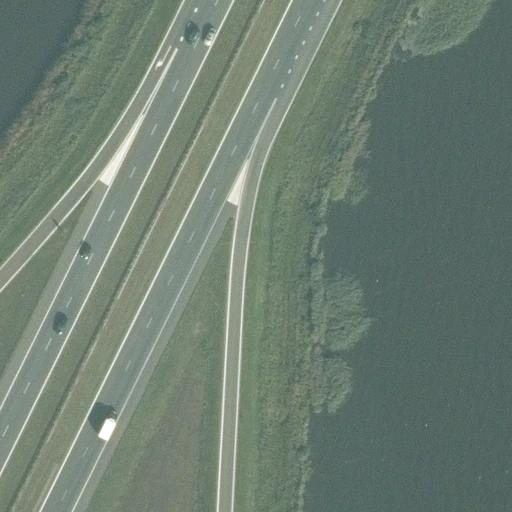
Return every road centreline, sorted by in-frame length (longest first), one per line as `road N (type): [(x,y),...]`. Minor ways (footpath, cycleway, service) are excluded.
road 1 (motorway): [(58,511),(263,92)]
road 2 (motorway): [(190,56),(0,436)]
road 3 (motorway): [(224,511),(234,317),(263,92)]
road 4 (motorway): [(190,56),(0,277)]
